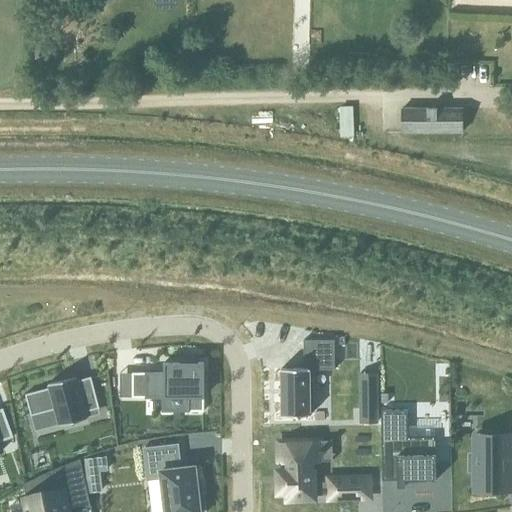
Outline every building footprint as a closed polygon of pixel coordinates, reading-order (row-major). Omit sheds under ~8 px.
[(41,0),(41,11),(77,11),(77,0),(41,0)] [(463,108),(401,108),(402,133),(463,133),(463,108)] [(330,143),(345,143),(344,111),(329,112),(330,143)] [(304,368),(281,369),(282,415),(310,415),(310,412),(314,412),(314,370),(335,370),(334,340),(304,340),(304,368)] [(132,373),(132,397),(161,397),(187,397),(187,411),(190,411),(204,411),(204,363),(164,363),(164,373),(132,373)] [(49,388),(25,394),(31,416),(55,409),(59,426),(87,418),(86,412),(99,408),(91,377),(77,380),(76,376),(48,384),(49,388)] [(377,394),(361,394),(361,422),(377,422),(377,394)] [(0,451),(3,451),(0,443),(0,441),(12,437),(3,409),(0,410),(0,451)] [(407,410),(381,410),(382,457),(397,457),(398,487),(406,487),(405,481),(436,481),(435,438),(408,438),(407,410)] [(470,455),(470,471),(476,471),(476,487),(508,487),(508,479),(511,478),(511,438),(476,439),(476,455),(470,455)] [(288,470),(277,471),(278,492),(289,492),(289,497),(311,496),(311,495),(330,494),(330,498),(369,497),(368,478),(330,479),(330,483),(311,484),(311,480),(311,462),(323,461),(323,453),(325,453),(325,449),(323,450),(323,441),(279,442),(279,462),(288,462),(288,470)] [(178,444),(144,448),(148,480),(162,478),(166,511),(205,511),(203,495),(198,495),(194,467),(180,468),(178,444)] [(106,456),(85,459),(86,473),(108,471),(106,456)] [(68,511),(63,490),(86,485),(80,459),(29,481),(33,498),(25,500),(25,501),(27,511),(68,511)]
